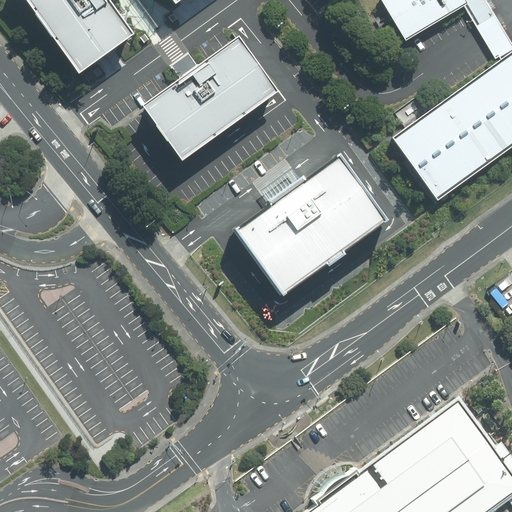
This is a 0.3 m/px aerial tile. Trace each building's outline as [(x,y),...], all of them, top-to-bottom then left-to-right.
[(20,0),(76,76),(130,37),(102,0),(20,0)] [(511,0),(378,0),(403,42),(465,5),(495,61),(388,139),(431,203),(455,186),(511,145),(511,0)] [(159,135),(178,162),(275,94),(236,40),(197,67),(188,73),(179,79),(139,107),(159,135)] [(188,54),(170,67),(179,79),(188,73),(197,67),(188,54)] [(231,232),(278,298),(385,223),(338,157),(231,232)] [(491,511),(511,496),(511,474),(510,472),(511,470),(511,454),(504,444),(493,452),(453,399),(360,469),(354,474),(350,470),(343,475),(339,476),(335,477),(331,479),(327,482),(323,485),(319,490),(317,494),(308,500),(312,505),(302,511),(491,511)]
